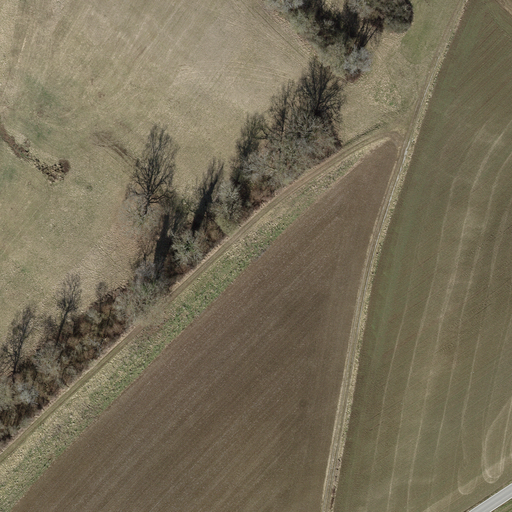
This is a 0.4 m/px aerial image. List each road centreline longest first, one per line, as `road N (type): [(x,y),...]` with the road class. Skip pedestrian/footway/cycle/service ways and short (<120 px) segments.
road 1 (track): [(325,511),(376,239),(462,0)]
road 2 (track): [(0,456),(260,213),(381,134),(406,146)]
